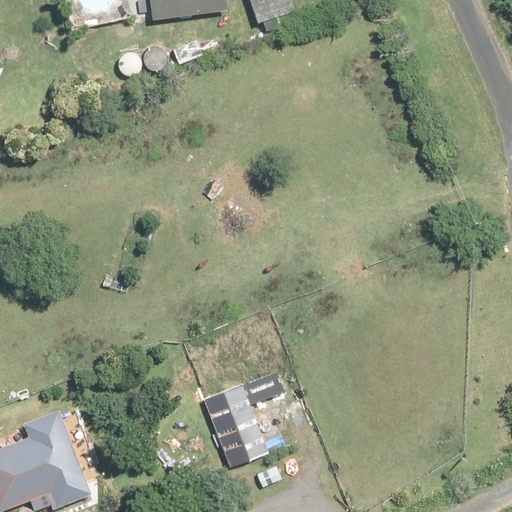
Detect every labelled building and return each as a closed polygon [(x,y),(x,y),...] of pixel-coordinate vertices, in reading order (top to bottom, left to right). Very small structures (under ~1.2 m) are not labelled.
[(138,0),(140,22),(217,19),(216,0),(138,0)] [(294,13),(289,0),(249,0),(258,25),(294,13)] [(144,72),(140,51),(119,56),(124,77),(144,72)] [(284,392),(277,373),(205,402),(232,467),(269,452),(251,405),(284,392)] [(0,511),(32,500),(36,511),(51,505),(54,511),(92,497),(60,413),(27,425),(32,439),(0,450),(0,511)]
